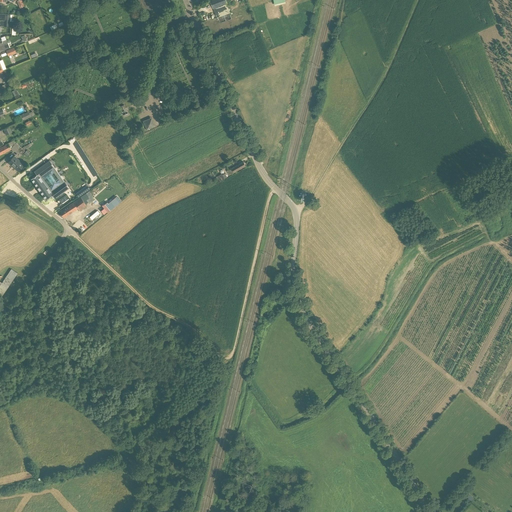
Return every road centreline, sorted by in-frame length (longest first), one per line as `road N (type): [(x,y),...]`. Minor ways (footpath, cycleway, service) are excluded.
road 1 (unclassified): [(431,511),(302,303),(295,213),(260,168),(185,0)]
road 2 (track): [(275,189),(229,356),(151,307),(71,228)]
road 3 (track): [(295,213),(371,97),(417,0)]
road 4 (track): [(229,356),(207,445),(173,511)]
